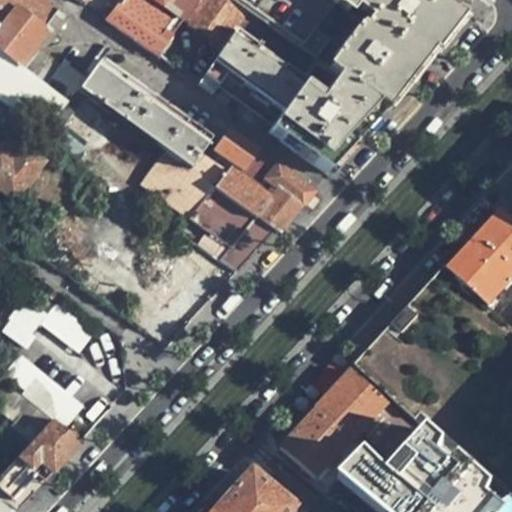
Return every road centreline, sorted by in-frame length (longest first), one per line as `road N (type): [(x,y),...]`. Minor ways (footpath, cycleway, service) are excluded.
road 1 (secondary): [(511,19),(59,511)]
road 2 (secondary): [(247,437),(511,147)]
